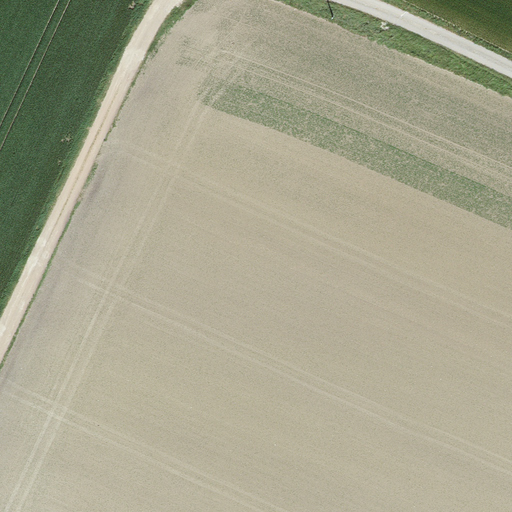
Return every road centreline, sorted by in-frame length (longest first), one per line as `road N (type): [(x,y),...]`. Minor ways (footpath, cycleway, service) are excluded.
road 1 (track): [(0,351),(164,0)]
road 2 (track): [(511,66),(348,0)]
